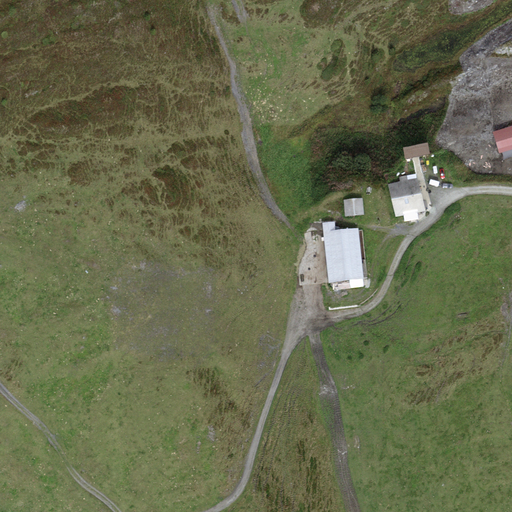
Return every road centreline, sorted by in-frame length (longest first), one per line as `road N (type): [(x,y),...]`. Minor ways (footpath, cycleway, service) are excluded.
road 1 (track): [(212,511),(248,482),(282,356),(308,331),(380,302),(426,218),(470,190),(511,189)]
road 2 (track): [(116,511),(0,385)]
